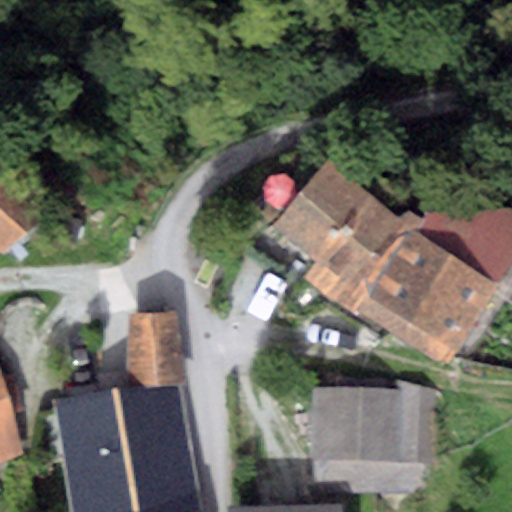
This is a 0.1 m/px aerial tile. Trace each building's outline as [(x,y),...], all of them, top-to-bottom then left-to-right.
[(0,165),(0,256),(7,263),(53,211),(0,165)] [(367,204),(318,165),(266,231),(315,270),(357,218),(367,204)] [(511,215),(509,213),(406,242),(504,299),(511,284),(511,215)] [(406,242),(357,218),(315,270),(306,289),(355,319),(367,308),(406,242)] [(504,299),(406,242),(367,308),(465,365),(504,299)] [(134,394),(55,403),(72,511),(195,511),(182,391),(175,321),(128,321),(134,394)] [(0,389),(0,479),(33,465),(0,389)] [(443,401),(309,398),(307,470),(442,474),(443,401)]
